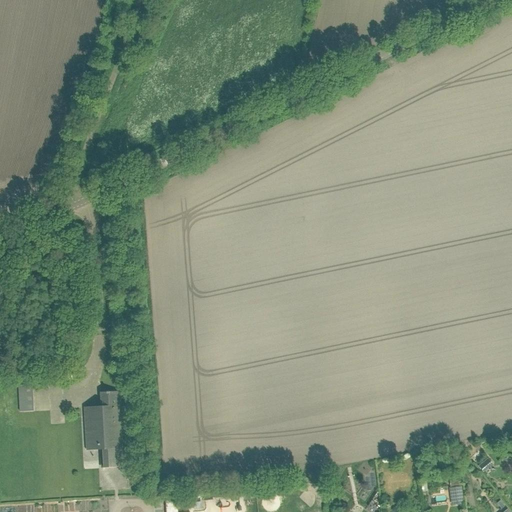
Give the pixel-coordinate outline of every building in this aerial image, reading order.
[(15,380),(17,412),(31,411),(29,379),(15,380)] [(121,448),(117,392),(100,392),(101,408),(84,409),(87,450),(102,449),(103,468),(122,467),(121,448)] [(483,471),(494,461),(490,456),(479,466),(483,471)] [(490,476),(499,467),(494,462),(485,471),(490,476)] [(127,486),(126,468),(108,468),(109,479),(107,479),(108,488),(115,488),(115,487),(127,486)] [(370,499),(374,489),(367,486),(363,496),(370,499)] [(313,508),(317,502),(307,493),(302,499),(313,508)] [(177,511),(177,496),(165,497),(165,503),(165,511),(177,511)]
